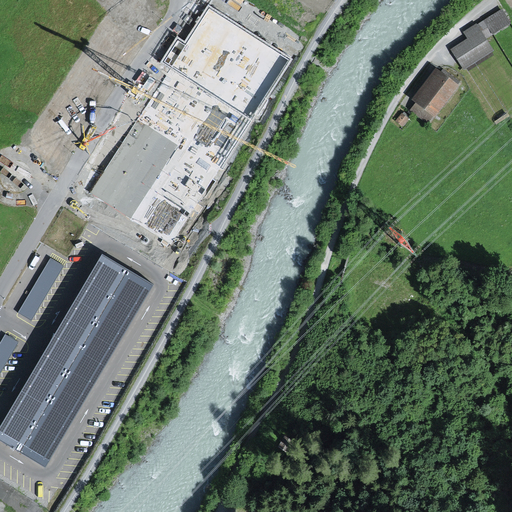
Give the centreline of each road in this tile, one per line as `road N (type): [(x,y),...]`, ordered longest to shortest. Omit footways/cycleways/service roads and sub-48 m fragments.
road 1 (unclassified): [(63,511),(192,290),(302,65),(343,0)]
road 2 (residential): [(254,437),(290,368),(352,185),(379,130),(416,71),(488,0)]
road 3 (track): [(69,179),(96,248),(150,273),(176,267),(228,218)]
